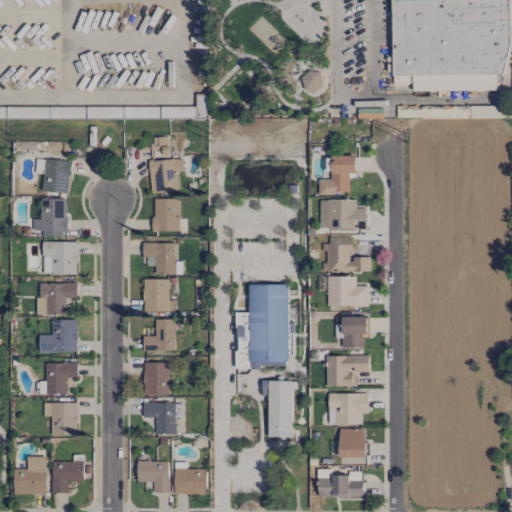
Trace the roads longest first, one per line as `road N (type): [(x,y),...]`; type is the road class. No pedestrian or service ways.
road 1 (residential): [(394,511),(395,160)]
road 2 (residential): [(111,511),(113,201)]
